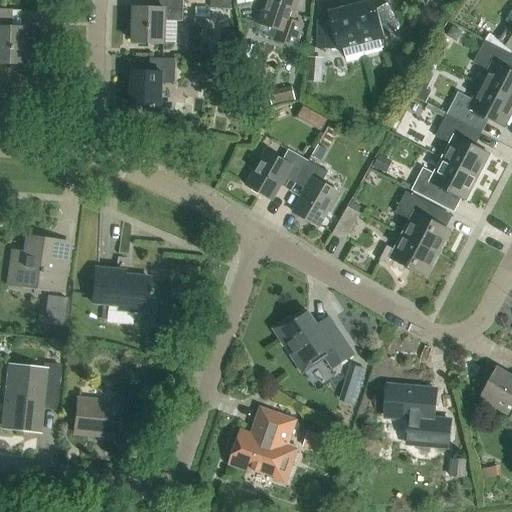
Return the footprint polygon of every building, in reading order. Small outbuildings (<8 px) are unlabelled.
[(182,23),(183,0),(158,0),(158,9),(134,8),(133,43),(164,45),(165,22),(182,23)] [(212,0),(212,9),(229,9),(229,0),(212,0)] [(295,48),(302,25),(291,21),(298,0),(266,0),(259,24),(278,30),(274,41),(295,48)] [(332,27),(318,27),(317,49),(338,50),(338,52),(343,51),(346,62),(364,58),(349,0),(337,0),(340,10),(331,12),(331,21),(332,27)] [(378,16),(376,10),(372,2),(363,4),(361,0),(349,0),(364,58),(382,53),(379,42),(384,41),(383,38),(401,28),(391,8),(378,16)] [(511,9),(504,20),(509,24),(497,41),(511,51),(511,9)] [(8,12),(0,11),(0,64),(20,65),(21,29),(8,29),(8,12)] [(480,86),(511,102),(511,73),(505,69),(511,55),(485,41),(473,63),(488,71),(480,86)] [(322,83),(324,58),(308,57),(306,82),(322,83)] [(175,85),(176,60),(150,59),(149,73),(132,72),(131,106),(161,107),(162,84),(175,85)] [(425,102),(431,91),(426,88),(416,83),(410,95),(425,102)] [(296,100),(293,86),(269,91),(272,105),(296,100)] [(504,128),(511,113),(511,102),(480,86),(472,101),(458,93),(446,115),(474,130),(481,116),(504,128)] [(329,129),(335,117),(310,106),(305,117),(329,129)] [(466,143),(474,130),(446,115),(435,137),(449,145),(442,160),(478,179),(490,156),(466,143)] [(295,184),(308,162),(288,150),(282,161),(266,151),(246,186),(272,201),(285,178),(295,184)] [(377,155),(372,167),(386,173),(391,161),(377,155)] [(478,179),(442,160),(434,175),(423,169),(411,191),(443,208),(451,194),(466,202),(478,179)] [(308,162),(295,184),(306,190),(293,213),(319,228),(339,193),(322,184),(328,173),(308,162)] [(438,255),(450,232),(435,224),(441,211),(406,193),(395,213),(410,221),(402,236),(438,255)] [(345,242),(360,215),(347,207),(332,234),(345,242)] [(426,278),(438,255),(402,236),(394,251),(387,247),(379,261),(387,266),(391,259),(426,278)] [(8,284),(61,292),(68,245),(27,239),(24,261),(11,259),(8,284)] [(116,306),(116,310),(146,313),(149,289),(149,279),(123,277),(123,273),(94,270),(92,289),(90,303),(116,306)] [(49,298),(46,320),(64,323),(67,300),(49,298)] [(303,374),(308,371),(326,359),(332,369),(354,355),(329,318),(317,326),(308,313),(296,321),(288,319),(273,329),(285,348),(288,345),(294,354),(290,356),(303,374)] [(147,340),(146,353),(171,355),(173,330),(157,329),(155,341),(147,340)] [(354,364),(347,398),(361,401),(368,366),(354,364)] [(56,396),(59,367),(43,365),(43,370),(10,367),(3,429),(37,433),(41,395),(56,396)] [(489,383),(480,400),(511,418),(511,380),(500,374),(493,385),(489,383)] [(447,448),(449,421),(433,420),(436,391),(387,387),(385,418),(408,420),(406,445),(447,448)] [(132,425),(136,391),(120,390),(118,407),(97,405),(98,402),(77,400),(73,433),(99,435),(99,440),(116,441),(118,424),(132,425)] [(272,482),(285,486),(298,449),(287,445),(296,421),(259,408),(249,434),(241,431),(237,444),(232,446),(228,456),(231,461),(229,465),(251,473),(252,469),(274,477),(272,482)] [(302,447),(323,454),(328,438),(308,431),(302,447)] [(464,478),(465,461),(451,460),(450,476),(464,478)]
